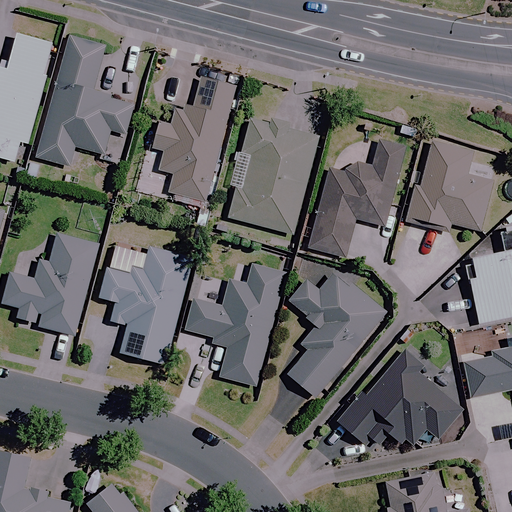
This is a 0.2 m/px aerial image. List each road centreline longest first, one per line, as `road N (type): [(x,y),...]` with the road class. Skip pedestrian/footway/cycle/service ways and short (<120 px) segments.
road 1 (residential): [(0,394),(133,427),(208,457),(267,511)]
road 2 (secondary): [(511,87),(332,51),(291,25)]
road 3 (secondary): [(291,25),(339,14),(474,42)]
